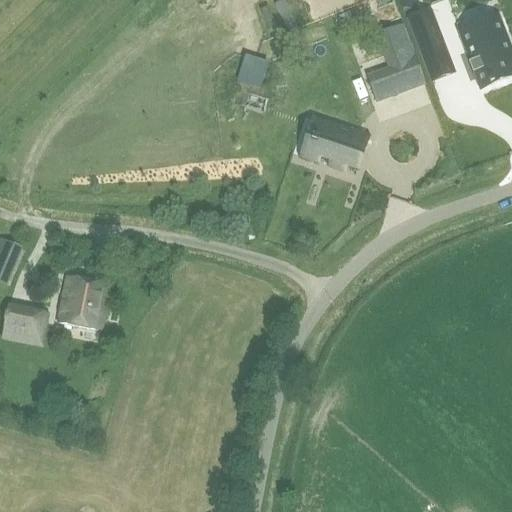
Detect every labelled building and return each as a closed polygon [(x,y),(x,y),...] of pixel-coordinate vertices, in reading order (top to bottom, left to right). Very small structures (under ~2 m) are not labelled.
[(416,0),(398,0),(402,11),(418,5),(416,0)] [(511,33),(503,12),(469,27),(477,46),(479,45),(481,51),(479,51),(481,55),(480,55),(483,63),(489,78),(511,70),(511,33)] [(446,15),(422,22),(436,64),(460,56),(446,15)] [(401,27),(385,32),(399,70),(403,69),(411,91),(422,86),(401,27)] [(270,93),(260,89),(238,82),(230,105),(240,109),(244,95),(267,102),(270,93)] [(303,172),(303,174),(324,174),(324,166),(334,166),(334,172),(352,172),(352,166),(362,166),(361,140),(351,141),(351,134),(362,134),(364,134),(364,132),(335,132),(335,130),(303,130),(303,132),(304,132),(304,134),(306,134),(306,133),(314,133),(314,171),(306,171),(306,170),(304,170),(304,172),(303,172)] [(67,280),(58,325),(102,334),(111,288),(67,280)] [(43,347),(48,317),(8,309),(2,339),(43,347)]
